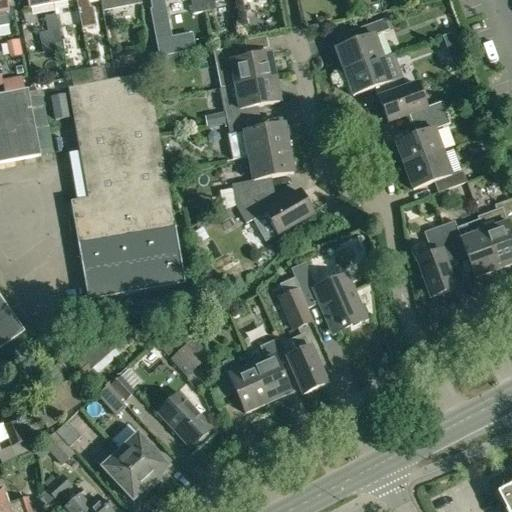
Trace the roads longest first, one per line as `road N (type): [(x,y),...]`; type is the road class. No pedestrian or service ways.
road 1 (residential): [(427,359),(405,306),(390,215)]
road 2 (residential): [(390,215),(357,117),(314,131)]
road 3 (residential): [(390,215),(335,184),(314,131)]
